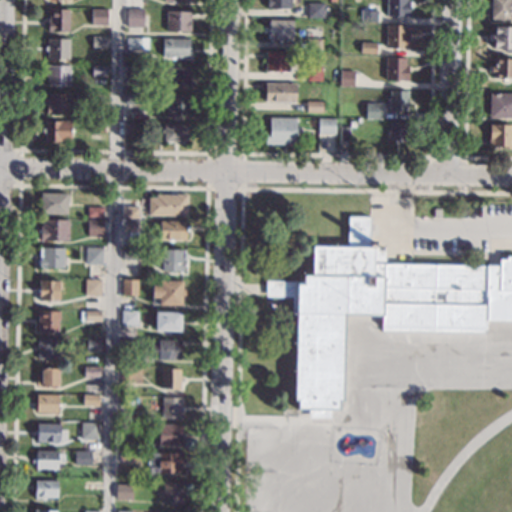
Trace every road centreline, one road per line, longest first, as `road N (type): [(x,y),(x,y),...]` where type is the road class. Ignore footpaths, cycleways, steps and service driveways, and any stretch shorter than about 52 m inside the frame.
road 1 (residential): [(221,511),(231,0)]
road 2 (residential): [(511,177),(0,169)]
road 3 (residential): [(446,176),(448,0)]
road 4 (residential): [(0,169),(3,0)]
